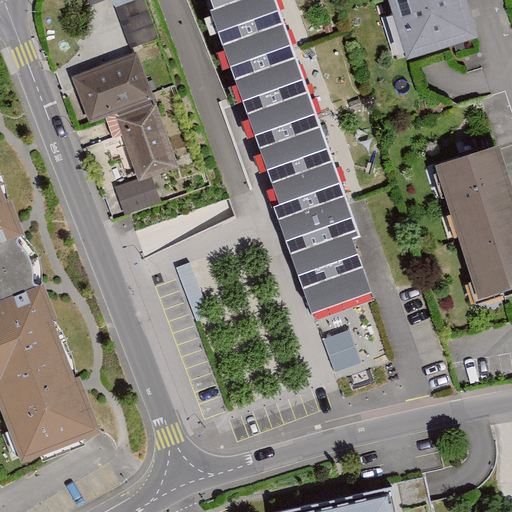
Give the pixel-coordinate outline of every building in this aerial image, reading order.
[(157,46),(139,0),(82,0),(88,13),(105,7),(114,16),(129,56),(157,46)] [(213,0),(322,308),(370,291),(267,0),(213,0)] [(467,0),(384,0),(407,70),(483,46),(467,0)] [(138,59),(73,83),(90,131),(116,122),(138,184),(115,192),(126,222),(162,209),(154,186),(180,177),(138,59)] [(511,181),(504,155),(441,175),(484,312),(511,302),(511,181)] [(0,186),(0,410),(22,467),(97,438),(77,387),(40,292),(41,280),(38,263),(30,249),(21,242),(15,225),(0,186)] [(203,227),(197,211),(166,222),(172,238),(203,227)] [(352,330),(325,335),(332,370),(358,365),(352,330)] [(429,511),(423,484),(299,511),(429,511)]
